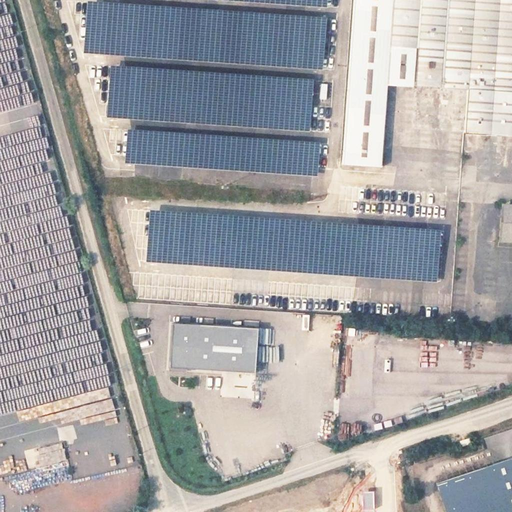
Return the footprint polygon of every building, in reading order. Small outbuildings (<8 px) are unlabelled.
[(381,166),(385,101),(387,85),(404,86),(415,87),(412,130),(490,135),(511,136),(511,0),(354,0),(343,164),(381,166)] [(320,69),(322,15),(222,10),(221,26),(222,26),(221,41),(238,42),(237,50),(242,50),(241,65),(320,69)] [(0,188),(5,195),(11,196),(13,204),(39,199),(41,208),(42,208),(54,205),(40,138),(45,133),(39,103),(27,102),(25,91),(27,89),(23,71),(19,71),(14,48),(0,60),(0,188)] [(306,129),(309,77),(106,67),(103,116),(135,118),(136,112),(149,113),(148,121),(306,129)] [(387,85),(385,101),(403,102),(404,86),(387,85)] [(411,118),(409,116),(406,115),(405,114),(403,115),(401,117),(401,118),(401,121),(403,123),(405,124),(408,124),(409,122),(410,122),(411,118)] [(314,174),(316,141),(139,132),(138,137),(130,136),(130,132),(124,132),(122,164),(314,174)] [(408,136),(406,134),(404,133),(402,133),(401,135),(399,137),(399,140),(401,142),(404,142),(406,141),(407,140),(408,138),(408,136)] [(420,137),(419,136),(418,135),(416,135),(415,135),(414,136),(413,138),(413,141),(414,142),(416,143),(418,143),(420,142),(421,141),(421,139),(420,137)] [(431,139),(430,136),(427,135),(426,135),(425,136),(424,137),(423,138),(423,139),(423,142),(424,142),(426,144),(428,143),(430,143),(431,141),(431,139)] [(511,136),(490,135),(488,161),(511,162),(511,136)] [(442,138),(440,137),(439,137),(437,136),(435,137),(434,138),(434,141),(434,143),(436,144),(437,145),(440,144),(442,143),(442,141),(442,139),(442,138)] [(366,172),(364,171),(362,170),(360,171),(359,173),(358,174),(359,177),(361,178),(363,178),(364,178),(365,177),(367,175),(366,173),(366,172)] [(377,171),(375,170),(373,170),(371,172),(370,174),(369,176),(370,178),(372,180),(374,180),(377,180),(379,178),(379,176),(379,173),(377,171)] [(511,206),(503,205),(500,242),(511,243),(511,206)] [(259,327),(175,322),(172,365),(256,370),(259,327)] [(0,425),(68,408),(65,399),(52,395),(53,392),(19,384),(15,396),(10,375),(9,378),(0,375),(0,425)] [(511,511),(511,458),(437,483),(447,511),(511,511)]
